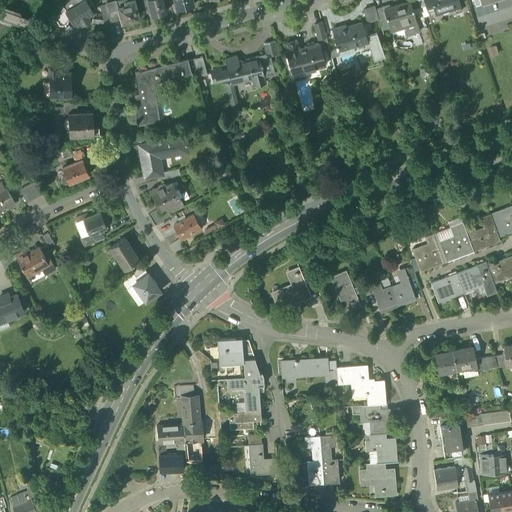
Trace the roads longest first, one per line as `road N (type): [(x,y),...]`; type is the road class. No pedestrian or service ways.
road 1 (primary): [(511,136),(276,229),(198,290)]
road 2 (primary): [(198,290),(127,381),(68,511)]
road 3 (residential): [(361,511),(187,490),(125,511)]
road 4 (residential): [(114,55),(306,0)]
road 5 (residential): [(381,353),(411,397),(423,476),(419,511)]
road 6 (residential): [(0,240),(127,184)]
road 7 (residential): [(381,353),(418,332),(511,315)]
road 8 (residential): [(114,55),(127,184)]
road 9 (residential): [(127,184),(145,227),(198,290)]
road 10 (residential): [(259,323),(335,335),(381,353)]
